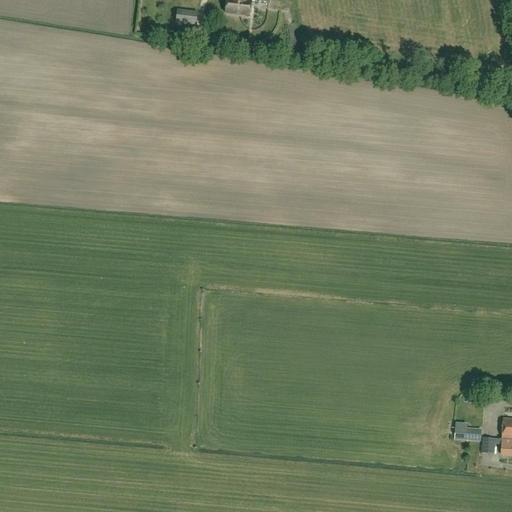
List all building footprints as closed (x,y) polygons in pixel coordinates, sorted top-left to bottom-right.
[(270,5),(270,0),(227,0),(226,15),(250,18),(252,3),(270,5)] [(197,27),(198,14),(178,12),(177,25),(197,27)] [(511,420),(504,419),(502,440),(511,441),(511,420)] [(455,440),(481,442),(481,431),(455,430),(455,440)] [(481,454),(495,455),(495,445),(501,446),(502,440),(482,439),(481,454)] [(511,441),(502,440),(501,446),(501,455),(511,456),(511,441)]
